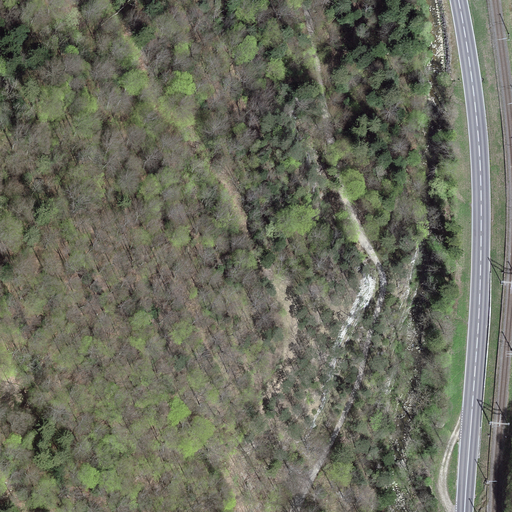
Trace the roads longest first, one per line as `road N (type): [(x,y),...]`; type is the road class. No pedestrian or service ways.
road 1 (track): [(298,0),(339,188),(383,286),(357,383),(294,511)]
road 2 (primary): [(464,511),(480,189),(459,0)]
